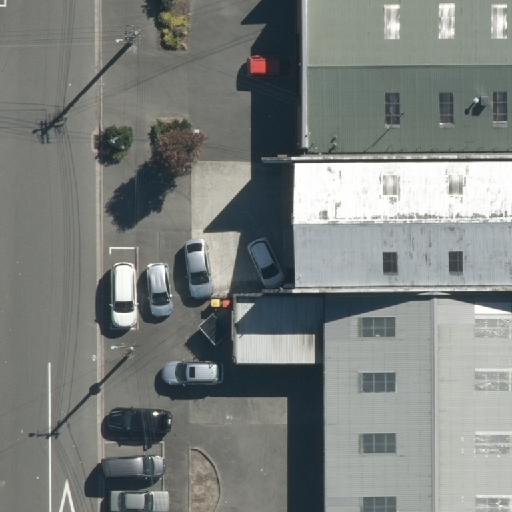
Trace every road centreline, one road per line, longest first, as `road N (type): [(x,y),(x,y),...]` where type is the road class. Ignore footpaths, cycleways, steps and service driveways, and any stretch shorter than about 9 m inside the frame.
road 1 (unclassified): [(47,159),(48,511)]
road 2 (unclassified): [(46,0),(47,159)]
